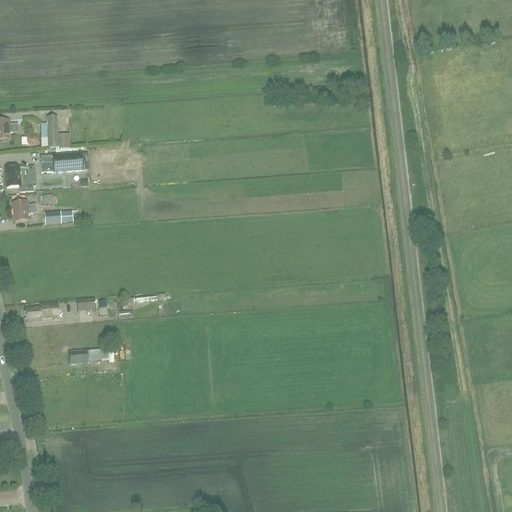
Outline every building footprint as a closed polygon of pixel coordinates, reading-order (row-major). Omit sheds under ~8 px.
[(70,148),(70,136),(58,136),(57,118),(46,118),(47,149),(70,148)] [(9,135),(18,134),(18,126),(13,127),(13,126),(10,126),(9,120),(0,121),(0,141),(9,140),(9,135)] [(28,138),(29,147),(38,146),(37,137),(28,138)] [(81,155),(70,156),(40,158),(41,175),(72,173),(83,172),(81,155)] [(19,193),(33,192),(32,184),(27,185),(26,168),(5,170),(6,189),(19,188),(19,193)] [(71,177),(71,189),(91,187),(90,176),(71,177)] [(43,205),(52,204),(52,196),(42,197),(43,205)] [(28,207),(27,202),(11,204),(14,223),(28,221),(27,216),(26,207),(28,207)] [(26,207),(27,216),(36,214),(35,206),(28,207),(26,207)] [(72,213),(60,214),(60,213),(43,214),(44,227),(61,226),(60,224),(72,223),(72,213)] [(155,295),(133,297),(134,298),(127,299),(127,303),(134,303),(156,301),(155,295)] [(94,300),(91,300),(77,301),(78,312),(95,310),(94,300)] [(42,321),(58,320),(57,306),(50,306),(40,307),(40,309),(25,311),(26,323),(42,321)] [(107,350),(86,352),(68,353),(69,365),(87,364),(87,363),(108,361),(107,350)]
